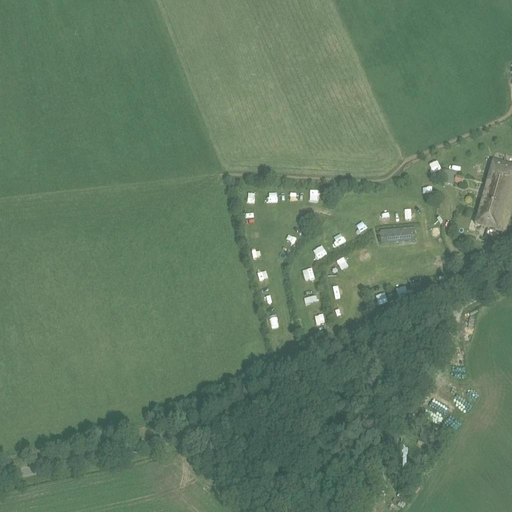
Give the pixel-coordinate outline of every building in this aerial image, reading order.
[(511,207),(511,164),(495,159),(476,224),(505,232),(511,207)] [(432,172),(433,182),(442,180),(441,170),(432,172)] [(456,176),(448,174),(444,183),(453,186),(455,182),(462,185),(464,178),(456,176)] [(291,193),(291,204),(300,203),(300,193),(291,193)] [(317,205),(327,208),(329,201),(319,199),(317,205)] [(420,226),(418,215),(410,217),(412,228),(420,226)] [(381,231),(382,244),(416,241),(415,228),(381,231)] [(344,266),(350,275),(358,269),(352,261),(344,266)] [(312,285),(321,284),(320,270),(311,271),(312,285)] [(273,286),(270,272),(260,275),(263,288),(273,286)] [(442,272),(436,274),(439,284),(445,282),(442,272)] [(339,304),(349,301),(346,291),(336,294),(339,304)] [(390,300),(383,302),(386,309),(392,306),(390,300)] [(270,313),(279,313),(279,302),(271,301),(270,313)] [(341,320),(347,318),(344,307),(338,309),(341,320)] [(321,319),(324,333),(332,332),(329,318),(321,319)] [(279,338),(286,336),(282,324),(276,326),(279,338)] [(410,483),(420,495),(427,488),(418,477),(410,483)]
